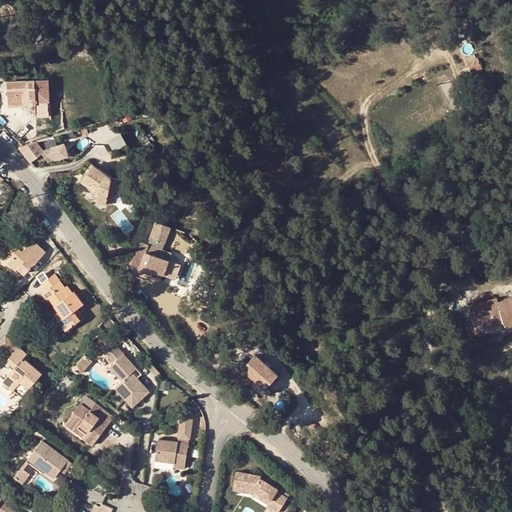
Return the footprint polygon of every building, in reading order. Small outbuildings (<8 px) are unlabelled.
[(39,26),(33,21),(24,31),(30,37),(39,26)] [(477,58),(468,62),(472,72),(481,68),(477,58)] [(29,97),(29,94),(29,80),(7,82),(8,93),(17,93),(17,98),(29,97)] [(183,105),(175,110),(178,116),(186,111),(183,105)] [(251,129),(242,133),(246,141),(255,137),(251,129)] [(109,139),(114,151),(128,144),(122,133),(109,139)] [(42,151),(35,142),(32,143),(19,147),(29,161),(42,151)] [(44,154),(35,157),(39,165),(47,162),(44,154)] [(81,180),(83,181),(94,165),(92,164),(83,176),(81,180)] [(112,179),(102,172),(94,165),(83,181),(89,185),(99,193),(98,196),(97,201),(107,203),(112,179)] [(87,188),(98,196),(99,193),(89,185),(87,188)] [(25,245),(17,238),(5,251),(10,256),(5,261),(13,269),(15,267),(21,273),(29,264),(27,263),(29,260),(31,262),(31,263),(42,251),(29,239),(25,245)] [(139,272),(140,269),(148,245),(141,243),(132,269),(139,272)] [(164,275),(169,260),(156,255),(158,248),(148,245),(140,269),(151,273),(152,270),(164,275)] [(172,253),(158,248),(156,255),(169,260),(172,253)] [(0,257),(5,261),(10,256),(5,251),(0,257)] [(65,312),(61,316),(70,324),(81,311),(78,309),(73,305),(77,299),(81,295),(69,285),(68,286),(66,288),(59,282),(47,272),(37,283),(42,288),(38,293),(46,299),(48,297),(59,307),(65,312)] [(275,288),(270,276),(263,279),(268,288),(269,287),(270,290),(275,288)] [(61,280),(59,282),(66,288),(68,286),(61,280)] [(82,303),(77,299),(73,305),(78,309),(82,303)] [(470,305),(473,315),(491,310),(488,300),(470,305)] [(55,312),(61,316),(65,312),(59,307),(55,312)] [(491,310),(473,315),(478,336),(484,334),(482,326),(502,321),(499,308),(491,310)] [(472,315),(462,317),(467,337),(477,334),(472,315)] [(19,347),(6,336),(0,343),(0,353),(8,360),(19,347)] [(106,349),(100,354),(104,358),(111,366),(109,369),(121,381),(117,386),(130,400),(137,394),(142,399),(149,393),(136,379),(131,373),(135,369),(113,345),(107,350),(106,349)] [(28,353),(19,346),(19,347),(8,360),(6,362),(14,369),(9,375),(20,384),(21,383),(29,390),(43,374),(24,358),(28,353)] [(267,389),(281,374),(258,353),(244,368),(267,389)] [(91,363),(84,356),(76,365),(78,372),(81,374),(91,363)] [(140,374),(135,369),(131,373),(136,379),(140,374)] [(23,398),(29,390),(21,383),(20,384),(9,375),(3,384),(13,393),(15,391),(23,398)] [(130,400),(117,386),(114,389),(133,408),(142,399),(137,394),(130,400)] [(84,397),(79,403),(89,410),(93,404),(84,397)] [(79,403),(66,420),(76,428),(79,425),(87,431),(82,438),(91,446),(97,438),(79,403)] [(113,418),(93,404),(89,410),(79,403),(97,438),(113,418)] [(165,441),(159,441),(156,459),(173,461),(173,464),(185,466),(188,445),(189,438),(192,419),(180,418),(178,437),(178,443),(169,442),(169,445),(164,444),(165,441)] [(63,424),(82,438),(87,431),(79,425),(76,428),(66,420),(63,424)] [(66,459),(41,440),(28,457),(44,470),(53,477),(59,469),(66,459)] [(41,473),(44,470),(28,457),(25,461),(41,473)] [(71,462),(66,459),(59,469),(63,472),(71,462)] [(173,467),(173,464),(173,461),(156,459),(155,465),(173,467)] [(260,477),(236,473),(233,487),(252,490),(270,501),(267,505),(267,506),(276,511),(278,511),(287,498),(275,491),(276,489),(260,479),(260,477)] [(252,490),(233,487),(232,491),(252,494),(267,505),(270,501),(252,490)] [(0,511),(14,511),(18,506),(0,497),(0,511)] [(112,511),(114,508),(96,501),(92,511),(112,511)]
